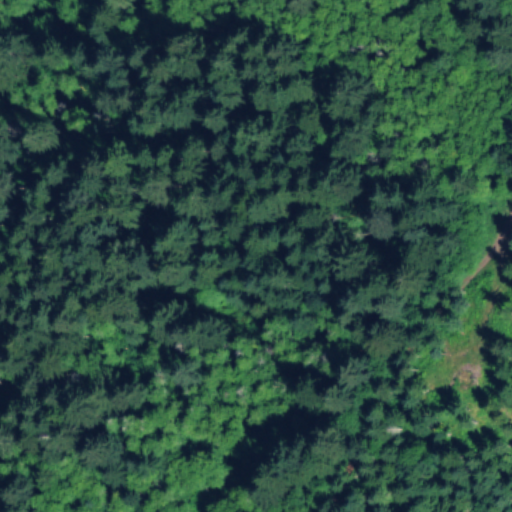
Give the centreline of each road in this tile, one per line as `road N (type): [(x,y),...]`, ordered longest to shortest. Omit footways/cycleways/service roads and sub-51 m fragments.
road 1 (track): [(511,70),(437,230),(221,511)]
road 2 (track): [(156,511),(106,483),(0,470)]
